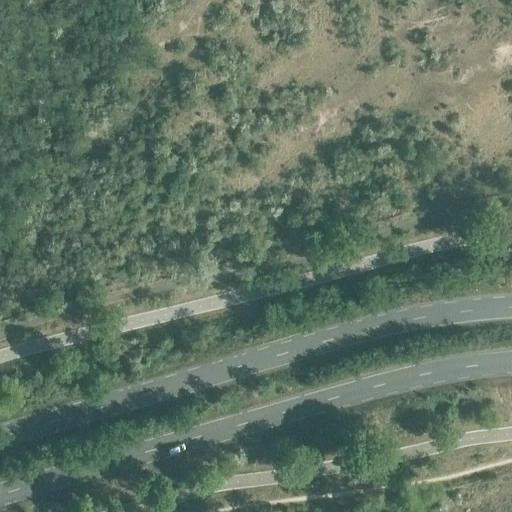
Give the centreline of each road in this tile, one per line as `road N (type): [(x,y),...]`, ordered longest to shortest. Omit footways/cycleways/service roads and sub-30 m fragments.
road 1 (primary): [(0,497),(346,393),(511,363)]
road 2 (primary): [(511,311),(367,331),(0,436)]
